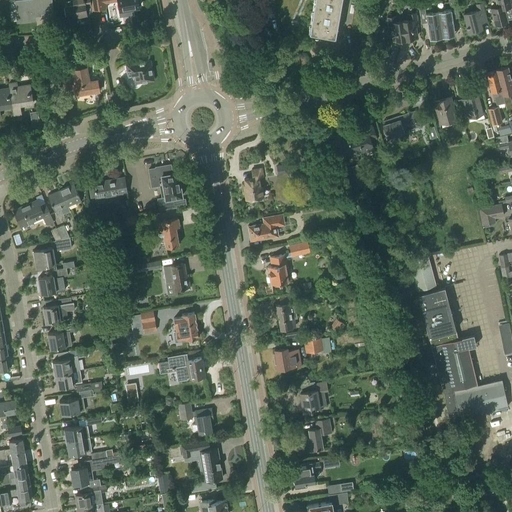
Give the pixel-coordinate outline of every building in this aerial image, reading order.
[(23,0),(16,1),(18,22),(41,19),(40,12),(52,11),(50,0),(23,0)] [(61,0),(62,3),(64,3),(67,19),(87,15),(85,7),(91,6),(89,0),(61,0)] [(90,0),(92,10),(106,7),(105,3),(117,1),(119,10),(139,7),(138,5),(140,4),(139,0),(90,0)] [(448,0),(451,10),(457,9),(454,0),(448,0)] [(511,7),(509,0),(494,0),(497,7),(490,8),(495,25),(507,22),(504,9),(511,7)] [(477,10),(463,14),(468,33),(469,32),(469,34),(475,33),(475,31),(482,29),(480,20),(486,18),(482,2),(476,4),(477,10)] [(315,3),(312,17),(336,22),(339,8),(315,3)] [(451,10),(438,12),(442,37),(455,35),(451,10)] [(438,12),(425,13),(429,39),(442,37),(438,12)] [(409,19),(402,20),(405,40),(412,39),(412,37),(417,36),(415,23),(417,23),(415,13),(408,14),(409,19)] [(394,16),(387,17),(388,27),(390,27),(392,40),(398,39),(398,41),(405,40),(402,20),(395,21),(394,16)] [(312,17),(309,32),(334,36),(336,22),(312,17)] [(133,64),(126,65),(128,75),(134,74),(136,83),(153,80),(150,60),(132,63),(133,64)] [(511,83),(508,67),(495,70),(496,71),(497,71),(500,83),(501,82),(503,89),(501,90),(502,95),(503,95),(511,93),(511,86),(511,85),(511,83)] [(86,68),(72,70),(75,84),(73,85),(75,95),(100,91),(98,80),(89,82),(86,68)] [(497,71),(496,71),(487,73),(487,75),(486,76),(486,77),(487,81),(488,81),(489,81),(493,98),(495,97),(497,105),(505,103),(503,95),(502,95),(501,90),(503,89),(501,82),(500,83),(497,71)] [(71,79),(62,80),(64,92),(73,91),(71,79)] [(16,82),(8,84),(9,88),(11,106),(13,115),(21,114),(19,104),(33,103),(30,84),(17,86),(16,82)] [(0,116),(0,117),(0,116),(0,107),(11,106),(9,88),(0,89),(0,116)] [(119,90),(112,91),(114,103),(121,102),(119,90)] [(470,96),(462,98),(467,118),(483,114),(477,91),(469,93),(470,96)] [(451,98),(434,102),(440,122),(456,118),(451,98)] [(498,106),(488,109),(492,124),(502,122),(498,106)] [(393,121),(383,125),(387,137),(404,132),(402,124),(404,123),(406,128),(422,123),(417,107),(401,113),(401,115),(392,118),(393,121)] [(427,121),(433,119),(429,109),(424,111),(427,121)] [(490,133),(488,136),(488,137),(511,132),(511,120),(509,121),(510,123),(498,126),(499,128),(492,129),(493,132),(491,133),(490,133)] [(343,133),(332,136),(334,140),(333,140),(339,160),(373,149),(370,140),(376,138),(372,125),(355,131),(356,134),(344,138),(343,133)] [(434,127),(428,129),(432,143),(438,141),(434,127)] [(507,135),(496,137),(498,149),(509,147),(510,154),(511,153),(511,139),(508,141),(507,135)] [(170,165),(149,169),(152,186),(160,185),(162,196),(165,196),(166,199),(182,196),(180,188),(183,187),(182,180),(179,181),(178,172),(171,174),(170,165)] [(347,171),(343,172),(347,183),(351,182),(354,190),(364,186),(357,165),(347,168),(347,171)] [(246,185),(244,185),(246,199),(255,198),(257,201),(262,200),(262,196),(263,196),(260,177),(263,177),(262,168),(252,170),(254,178),(245,179),(246,185)] [(124,177),(92,182),(95,199),(127,194),(124,177)] [(74,184),(61,190),(68,206),(81,201),(74,184)] [(61,190),(48,195),(55,212),(57,216),(64,213),(62,209),(68,206),(61,190)] [(164,197),(158,198),(160,209),(176,207),(174,199),(164,201),(164,197)] [(37,200),(14,210),(20,226),(43,216),(46,224),(53,221),(45,204),(40,206),(37,200)] [(500,203),(479,208),(481,220),(482,225),(495,222),(494,217),(503,216),(500,203)] [(137,215),(125,217),(126,225),(138,223),(137,215)] [(264,224),(249,227),(251,240),(277,236),(275,224),(283,222),(282,215),(263,218),(264,224)] [(178,217),(157,221),(160,239),(164,238),(166,247),(178,245),(175,227),(179,226),(178,217)] [(64,225),(57,228),(62,239),(70,238),(64,225)] [(57,228),(51,231),(55,240),(62,239),(57,228)] [(90,228),(79,232),(81,236),(91,234),(90,228)] [(52,247),(33,250),(36,267),(56,264),(53,251),(72,248),(70,238),(62,239),(55,240),(51,241),(52,247)] [(307,241),(289,245),(292,257),(310,253),(307,241)] [(271,266),(268,266),(271,284),(287,281),(285,264),(287,264),(285,254),(270,257),(271,266)] [(506,254),(498,255),(501,267),(509,265),(506,254)] [(428,256),(409,261),(417,290),(436,285),(428,256)] [(164,260),(141,264),(143,270),(152,269),(165,266),(164,260)] [(183,263),(167,266),(170,283),(172,283),(173,293),(181,292),(180,288),(190,287),(187,274),(185,274),(183,263)] [(509,265),(501,267),(503,279),(511,277),(509,265)] [(52,275),(38,278),(41,293),(56,291),(54,278),(68,275),(66,268),(52,270),(52,275)] [(446,286),(418,293),(431,345),(441,343),(458,339),(446,286)] [(280,304),(277,304),(281,328),(295,326),(294,317),(291,317),(289,302),(291,302),(290,296),(279,298),(280,304)] [(57,305),(43,307),(46,323),(68,319),(66,311),(75,309),(74,302),(72,302),(71,297),(56,299),(57,305)] [(153,311),(140,313),(143,332),(156,330),(153,311)] [(174,318),(176,331),(174,331),(176,341),(198,338),(194,312),(182,314),(182,317),(174,318)] [(336,319),(331,327),(337,331),(343,323),(336,319)] [(503,352),(511,350),(511,340),(508,319),(498,321),(503,352)] [(62,331),(48,333),(50,348),(71,344),(69,331),(77,330),(75,322),(61,325),(62,331)] [(458,339),(441,343),(452,391),(477,385),(468,347),(475,345),(473,335),(462,338),(458,339)] [(319,336),(304,339),(306,351),(321,348),(319,336)] [(286,346),(272,348),(276,368),(300,364),(298,347),(287,349),(286,346)] [(85,348),(70,350),(71,357),(86,354),(85,348)] [(184,353),(167,356),(169,368),(179,366),(181,379),(194,377),(194,379),(195,380),(202,379),(202,378),(202,375),(204,375),(202,366),(203,365),(203,361),(201,361),(201,357),(194,358),(187,359),(185,360),(184,353)] [(0,369),(10,368),(8,356),(0,357),(0,369)] [(70,358),(53,361),(55,374),(72,371),(70,358)] [(79,370),(72,371),(55,374),(57,387),(74,384),(72,371),(79,370)] [(477,385),(452,391),(444,393),(450,420),(508,406),(501,379),(477,385)] [(300,391),(298,391),(301,412),(320,409),(319,406),(327,405),(324,391),(328,391),(326,381),(314,383),(314,381),(299,383),(300,391)] [(91,383),(76,385),(77,391),(79,391),(92,389),(91,383)] [(92,389),(79,391),(80,398),(94,396),(93,389),(92,389)] [(138,399),(137,391),(127,392),(129,400),(138,399)] [(78,398),(59,401),(62,415),(80,412),(78,398)] [(15,399),(3,401),(5,414),(17,412),(15,399)] [(189,402),(179,403),(181,419),(193,417),(195,424),(197,424),(199,432),(211,430),(209,420),(212,419),(211,408),(191,411),(189,402)] [(100,416),(86,418),(87,425),(102,422),(100,416)] [(317,428),(308,429),(310,442),(308,442),(309,449),(311,449),(316,449),(316,450),(318,449),(318,448),(322,447),(320,434),(331,432),(329,418),(316,420),(317,428)] [(20,426),(8,428),(9,436),(21,434),(20,426)] [(81,426),(64,429),(66,442),(83,439),(81,426)] [(83,439),(66,442),(69,454),(91,451),(89,438),(83,439)] [(0,455),(6,454),(11,453),(24,451),(22,439),(9,441),(10,449),(0,450),(0,455)] [(181,447),(165,450),(166,454),(168,454),(169,459),(168,460),(169,465),(198,460),(201,482),(189,484),(191,492),(216,488),(214,479),(222,478),(217,448),(208,450),(208,448),(209,447),(208,440),(181,445),(181,447)] [(24,451),(11,453),(13,465),(26,463),(24,451)] [(105,451),(91,453),(92,459),(106,457),(106,456),(105,451)] [(85,466),(71,468),(74,484),(91,481),(91,480),(94,480),(92,469),(107,467),(107,463),(108,463),(107,462),(122,460),(122,454),(106,456),(106,457),(92,459),(84,461),(85,466)] [(294,476),(292,478),(292,482),(295,482),(295,484),(296,484),(296,488),(305,487),(304,482),(307,482),(308,485),(314,484),(314,481),(312,469),(320,468),(319,462),(311,463),(311,462),(292,466),(294,476)] [(9,473),(1,475),(2,479),(28,475),(26,463),(13,465),(14,471),(9,472),(9,473)] [(168,473),(157,475),(158,481),(169,479),(168,473)] [(489,473),(474,475),(477,492),(492,489),(489,473)] [(28,475),(2,479),(2,484),(11,483),(11,484),(16,483),(17,489),(30,487),(28,475)] [(352,482),(327,485),(328,493),(353,490),(352,482)] [(105,484),(93,486),(94,493),(100,492),(106,491),(105,484)] [(30,487),(17,489),(9,490),(10,496),(18,495),(19,501),(20,501),(20,505),(22,506),(27,505),(28,503),(27,500),(32,499),(30,487)] [(91,490),(75,493),(78,507),(102,503),(100,492),(94,493),(91,494),(91,490)] [(329,502),(306,506),(307,511),(332,511),(331,505),(348,502),(346,492),(328,495),(329,502)] [(184,495),(174,496),(175,502),(178,502),(179,511),(186,510),(184,495)] [(213,499),(201,501),(202,511),(230,511),(229,506),(230,505),(230,501),(229,501),(228,499),(213,502),(213,499)] [(103,511),(102,503),(78,507),(78,511),(120,511),(119,511),(103,511)]
